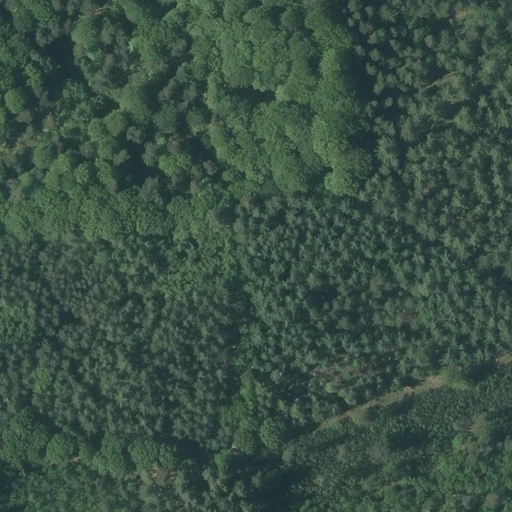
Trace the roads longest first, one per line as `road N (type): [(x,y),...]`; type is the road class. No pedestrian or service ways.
road 1 (track): [(223,199),(232,462),(261,511)]
road 2 (track): [(511,283),(358,211),(256,196)]
road 3 (track): [(0,440),(232,462)]
road 4 (track): [(223,199),(0,212)]
road 5 (track): [(150,0),(256,196)]
